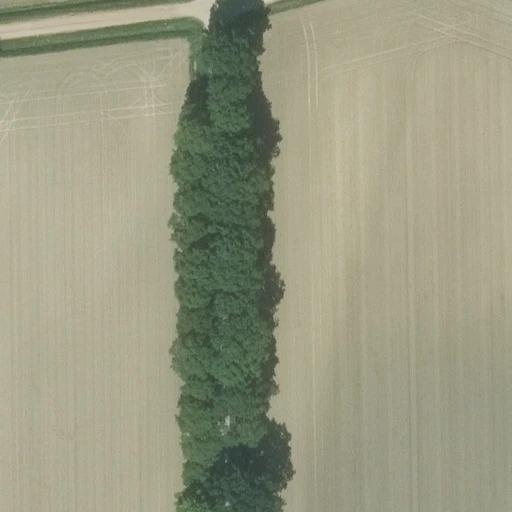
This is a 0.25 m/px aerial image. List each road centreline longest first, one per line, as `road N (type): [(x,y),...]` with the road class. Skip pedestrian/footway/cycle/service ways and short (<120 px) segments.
road 1 (unclassified): [(222,511),(215,43),(217,5),(239,0)]
road 2 (track): [(0,34),(217,5)]
